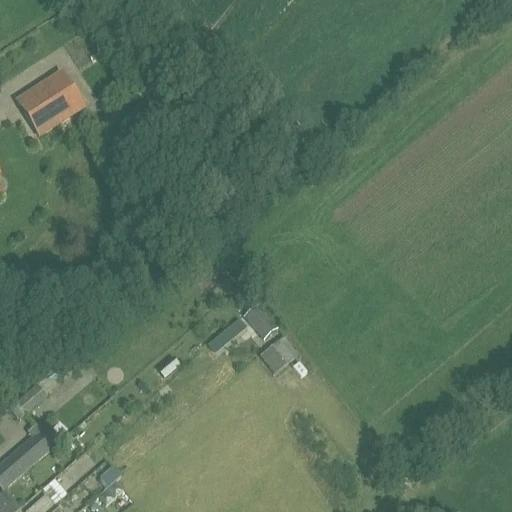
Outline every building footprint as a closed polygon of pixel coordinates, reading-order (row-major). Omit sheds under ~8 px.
[(83,109),(61,75),(17,104),(38,138),(83,109)] [(244,317),(257,334),(270,324),(255,307),(244,317)] [(245,328),(238,321),(211,345),(207,349),(213,357),(218,352),(245,328)] [(271,323),(270,324),(257,334),(264,343),(278,332),(271,323)] [(274,376),(297,357),(283,339),(260,359),(274,376)] [(173,360),(157,373),(164,381),(179,368),(173,360)] [(29,415),(28,412),(67,379),(59,370),(39,387),(10,411),(20,423),(29,415)] [(44,432),(43,430),(34,430),(29,434),(47,455),(59,445),(47,430),(44,432)] [(0,467),(0,491),(1,493),(30,470),(17,454),(0,467)] [(111,488),(124,477),(116,469),(104,480),(111,488)] [(49,511),(55,508),(54,507),(45,497),(28,511),(49,511)]
